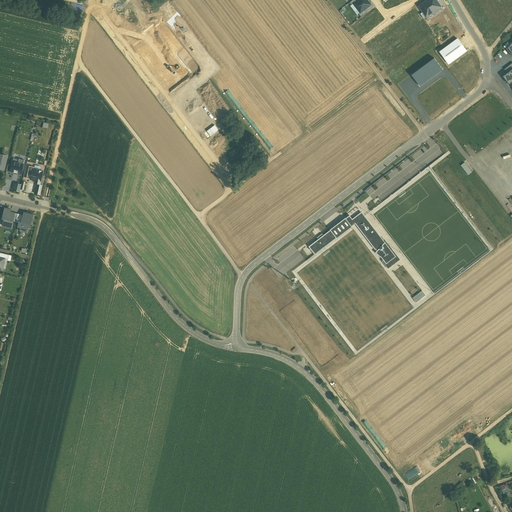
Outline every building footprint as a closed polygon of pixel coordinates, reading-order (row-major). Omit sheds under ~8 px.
[(357,0),(357,1),(353,3),(360,12),(365,9),(370,5),(366,0),(357,0)] [(427,0),(426,1),(433,12),(441,7),(437,1),(436,0),(427,0)] [(426,17),(433,12),(426,1),(419,6),(426,17)] [(138,46),(170,87),(187,73),(155,33),(138,46)] [(440,52),(449,64),(466,51),(457,39),(440,52)] [(434,58),(412,75),(420,86),(443,69),(434,58)] [(509,85),(511,82),(511,69),(508,73),(503,77),(509,85)] [(14,172),(21,174),(25,160),(19,159),(18,163),(12,161),(11,165),(9,172),(14,173),(14,172)] [(464,162),(461,165),(468,176),(472,172),(464,162)] [(43,171),(33,169),(34,167),(29,166),(26,178),(36,180),(35,183),(37,183),(43,184),(45,176),(42,176),(43,171)] [(20,192),(21,189),(22,185),(14,183),(12,191),(20,192)] [(9,210),(4,209),(0,224),(0,225),(11,228),(15,213),(8,211),(9,210)] [(33,214),(24,212),(23,215),(21,222),(19,222),(19,223),(18,227),(20,227),(19,231),(27,233),(28,227),(30,228),(33,214)] [(375,249),(377,251),(385,243),(362,212),(352,219),(350,216),(346,218),(352,226),(355,224),(375,249)] [(330,230),(336,238),(337,239),(352,227),(352,226),(346,218),(345,218),(330,230)] [(315,255),(336,238),(330,230),(324,235),(318,239),(309,247),(310,249),(309,250),(312,251),(315,255)] [(397,256),(385,243),(377,251),(375,253),(380,257),(383,260),(386,264),(397,256)] [(397,256),(386,264),(383,260),(381,261),(384,265),(387,269),(400,260),(397,256)] [(500,485),(502,493),(509,491),(507,484),(500,485)]
